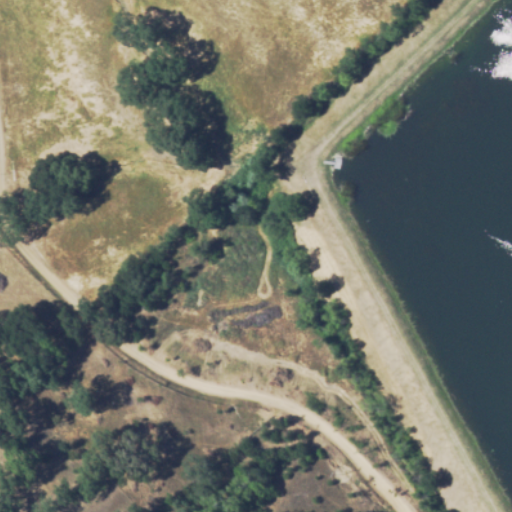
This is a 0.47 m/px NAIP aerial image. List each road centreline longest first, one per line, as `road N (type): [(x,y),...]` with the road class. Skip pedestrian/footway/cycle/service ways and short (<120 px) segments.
road 1 (residential): [(396,511),(307,417),(283,404),(182,382),(136,358),(79,311),(10,233),(0,249)]
road 2 (track): [(18,0),(10,233)]
